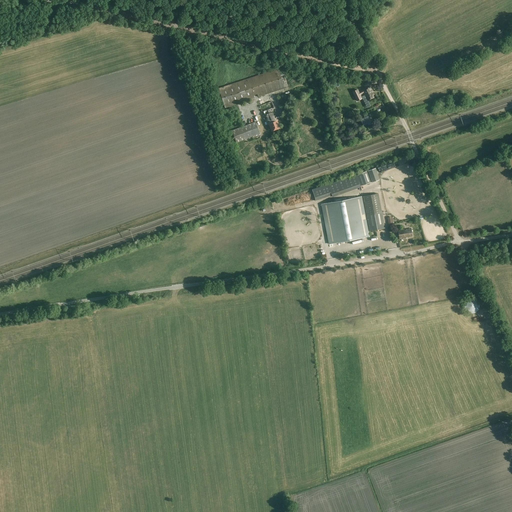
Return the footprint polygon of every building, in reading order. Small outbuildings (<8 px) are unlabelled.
[(225,108),(255,99),(254,96),(257,95),(258,97),(285,89),(279,69),(218,89),(225,108)] [(372,93),(370,88),(362,92),(364,97),(365,96),(368,101),(374,99),(373,96),(372,93)] [(259,107),(262,112),(263,111),(264,113),(265,115),(263,115),(266,122),(264,123),(265,125),(269,124),(271,131),(280,128),(277,121),(281,119),(280,116),(278,117),(272,102),(259,107)] [(260,134),(255,122),(232,131),(236,143),(260,134)] [(396,162),(398,167),(407,163),(405,158),(396,162)] [(376,167),(367,170),(372,182),(380,179),(376,167)] [(360,186),(372,182),(367,170),(356,174),(360,186)] [(356,174),(328,184),(312,189),(315,201),(332,195),(332,197),(360,187),(356,174)] [(370,236),(369,231),(385,228),(382,213),(378,193),(321,204),(328,244),(370,236)] [(411,229),(398,231),(400,239),(413,237),(411,229)] [(478,300),(477,300),(477,299),(476,299),(476,298),(475,298),(474,298),(473,298),(472,298),(471,298),(470,298),(469,298),(468,299),(467,299),(467,300),(466,300),(466,301),(465,301),(465,302),(465,303),(465,304),(464,304),(464,305),(464,306),(464,307),(465,307),(465,308),(465,309),(466,310),(466,311),(467,311),(467,312),(468,312),(469,313),(470,313),(471,313),(472,313),(473,313),(474,313),(475,313),(476,313),(476,312),(477,312),(477,311),(478,311),(478,310),(479,310),(479,309),(479,308),(480,308),(480,307),(480,306),(480,305),(480,304),(480,303),(479,303),(479,302),(479,301),(478,301),(478,300)]
